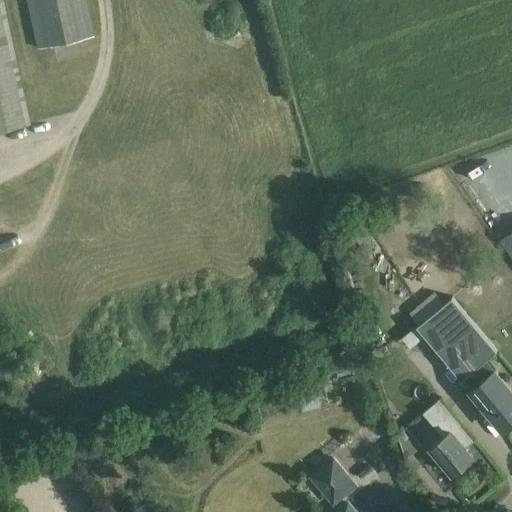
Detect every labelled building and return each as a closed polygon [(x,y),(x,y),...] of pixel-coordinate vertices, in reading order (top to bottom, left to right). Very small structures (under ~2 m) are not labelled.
[(0,0),(0,126),(30,120),(6,9),(3,0),(0,0)] [(26,0),(30,19),(37,47),(94,34),(86,0),(26,0)] [(500,203),(484,214),(511,254),(511,213),(509,216),(500,203)] [(453,296),(443,304),(417,325),(426,335),(462,379),(466,376),(487,359),(497,350),(467,314),(453,296)] [(487,359),(466,376),(474,386),(495,369),(487,359)] [(511,388),(495,369),(474,386),(471,389),(504,429),(511,422),(511,388)] [(321,406),(314,379),(295,383),(302,411),(321,406)] [(461,425),(439,400),(423,413),(443,437),(432,446),(453,472),(472,455),(471,453),(478,446),(461,425)] [(407,426),(398,433),(400,440),(417,459),(428,450),(407,426)] [(355,484),(334,458),(312,476),(334,502),(355,484)] [(312,510),(320,502),(303,484),(295,491),(312,510)] [(355,511),(348,503),(337,511),(355,511)]
